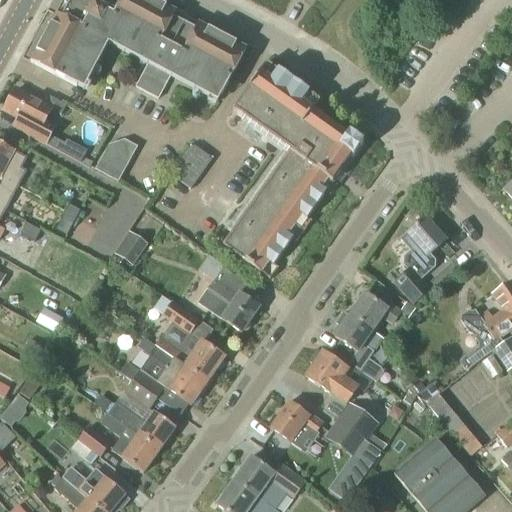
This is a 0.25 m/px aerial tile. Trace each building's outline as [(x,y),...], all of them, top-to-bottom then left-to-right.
[(245,52),(176,16),(146,0),(69,0),(59,20),(55,17),(29,65),(75,89),(100,43),(146,68),(134,90),(157,102),(169,80),(216,105),(245,52)] [(385,0),(414,21),(428,0),(385,0)] [(346,137),(312,113),(318,103),(265,66),(231,114),(288,154),(221,248),(268,282),(276,272),(272,268),(291,241),(295,244),(309,225),(305,222),(325,194),(329,197),(336,188),(332,185),(350,159),(351,160),(361,146),(347,136),(346,137)] [(35,105),(15,93),(3,114),(16,121),(11,130),(46,148),(46,147),(80,165),(88,153),(66,141),(64,145),(52,138),(57,128),(52,126),(53,124),(37,115),(41,108),(52,114),(57,104),(41,95),(35,105)] [(0,146),(0,180),(17,190),(26,173),(21,171),(26,161),(0,146)] [(107,150),(94,173),(116,185),(136,150),(128,146),(126,150),(120,146),(114,148),(111,153),(107,150)] [(191,192),(212,162),(190,147),(169,176),(191,192)] [(0,180),(0,212),(4,215),(17,190),(0,180)] [(62,219),(73,225),(79,212),(69,206),(62,219)] [(86,218),(80,226),(94,236),(100,227),(86,218)] [(413,309),(431,292),(422,281),(435,269),(436,262),(430,256),(442,246),(422,223),(405,238),(407,240),(402,243),(410,252),(403,259),(402,267),(407,272),(392,286),(413,309)] [(24,226),(18,237),(32,245),(39,234),(24,226)] [(128,274),(147,246),(131,235),(116,257),(120,260),(116,265),(128,274)] [(21,253),(18,263),(44,272),(48,262),(21,253)] [(205,295),(198,306),(221,322),(240,335),(258,310),(248,303),(255,293),(223,270),(212,262),(208,259),(199,272),(214,282),(205,295)] [(499,340),(511,331),(511,287),(509,284),(490,297),(501,314),(492,320),(487,312),(479,318),(475,312),(472,314),(468,313),(460,318),(460,323),(468,336),(471,337),(478,346),(478,350),(475,352),(474,354),(467,359),(464,359),(459,362),(459,364),(464,372),(467,373),(485,359),(493,354),(493,353),(503,345),(499,340)] [(348,319),(370,335),(381,321),(391,329),(400,316),(408,322),(415,311),(406,305),(398,315),(389,309),(385,314),(364,298),(348,319)] [(223,360),(203,347),(213,332),(171,303),(160,319),(199,345),(190,359),(161,339),(155,349),(206,384),(223,360)] [(340,330),(333,340),(352,354),(346,363),(361,374),(377,384),(378,384),(385,373),(368,362),(374,354),(363,346),(370,335),(348,319),(345,317),(337,327),(340,330)] [(499,363),(511,354),(511,338),(503,345),(493,353),(493,354),(499,363)] [(149,359),(140,372),(164,390),(167,392),(190,408),(206,384),(155,349),(148,358),(149,359)] [(511,354),(499,363),(507,374),(511,370),(511,354)] [(312,369),(305,380),(328,396),(329,395),(342,404),(350,394),(352,394),(359,384),(356,381),(361,374),(346,363),(340,370),(321,357),(319,359),(317,357),(310,366),(312,369)] [(491,381),(502,374),(492,358),(481,365),(491,381)] [(491,393),(473,369),(445,390),(463,414),(491,393)] [(131,385),(157,403),(164,390),(140,372),(131,385)] [(150,414),(157,403),(131,385),(123,395),(150,414)] [(426,405),(426,406),(439,396),(439,395),(440,395),(432,385),(419,395),(427,405),(426,405)] [(410,407),(418,396),(413,389),(408,393),(411,397),(407,400),(405,399),(403,403),(402,402),(392,419),(400,424),(410,407)] [(439,396),(426,406),(470,459),(483,448),(439,396)] [(94,407),(108,417),(115,408),(100,398),(94,407)] [(308,421),(302,417),(288,407),(269,432),(289,447),(290,445),(302,453),(313,438),(312,437),(320,427),(309,419),(308,421)] [(350,407),(338,424),(364,443),(376,425),(350,407)] [(137,438),(158,453),(174,430),(153,416),(146,426),(131,416),(129,419),(116,409),(109,418),(137,438)] [(158,453),(137,438),(109,418),(103,427),(116,436),(116,437),(120,440),(111,452),(122,460),(122,461),(143,475),(158,453)] [(507,451),(511,446),(511,423),(496,437),(507,451)] [(338,424),(326,441),(353,459),(364,443),(338,424)] [(89,428),(77,443),(90,452),(99,460),(111,446),(89,428)] [(422,511),(470,511),(485,500),(435,441),(393,477),(422,511)] [(353,459),(341,475),(357,486),(379,454),(364,443),(353,459)] [(511,453),(501,464),(508,470),(507,471),(511,476),(511,453)] [(273,511),(275,511),(286,497),(293,502),(305,485),(280,465),(275,473),(276,473),(273,477),(250,460),(234,484),(273,511)] [(71,472),(63,481),(99,511),(111,511),(114,509),(117,511),(118,511),(127,502),(123,498),(124,497),(104,481),(101,477),(95,473),(94,474),(85,485),(73,474),(71,472)] [(373,506),(384,487),(371,479),(360,498),(373,506)] [(62,481),(53,491),(78,511),(99,511),(63,481),(62,481)] [(273,511),(234,484),(216,508),(221,511),(273,511)]
